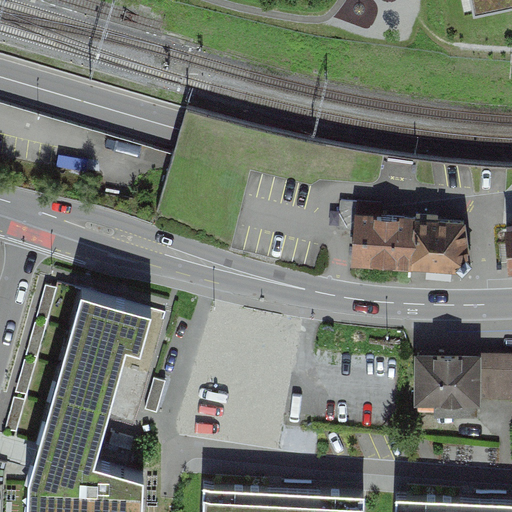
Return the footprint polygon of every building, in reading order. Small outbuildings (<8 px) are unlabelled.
[(511,0),(471,0),(474,12),(511,3),(511,0)] [(354,258),(413,263),(417,217),(381,214),(382,203),(342,200),(340,228),(356,229),(354,258)] [(427,268),(454,269),(456,268),(457,266),(460,267),(464,271),(473,261),(469,257),(464,222),(438,220),(438,212),(417,211),(417,217),(413,263),(425,263),(425,266),(427,268)] [(155,318),(83,302),(32,469),(30,511),(148,511),(148,490),(99,476),(131,361),(143,364),(155,318)] [(279,412),(291,339),(224,328),(212,401),(279,412)] [(511,353),(419,353),(418,411),(479,411),(479,394),(511,394),(511,353)] [(168,382),(153,378),(144,412),(159,416),(168,382)] [(362,511),(364,484),(206,475),(203,511),(362,511)] [(511,511),(511,491),(397,485),(395,511),(511,511)]
